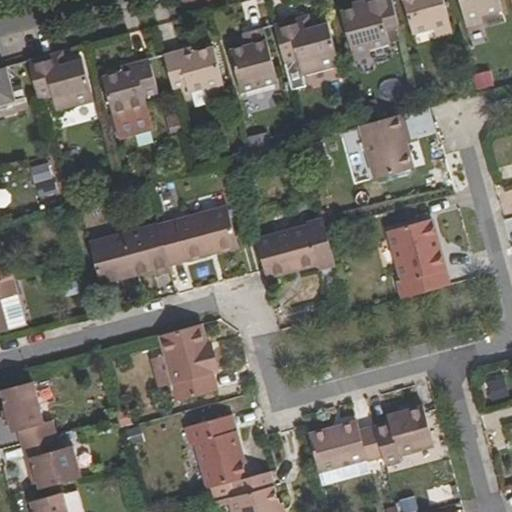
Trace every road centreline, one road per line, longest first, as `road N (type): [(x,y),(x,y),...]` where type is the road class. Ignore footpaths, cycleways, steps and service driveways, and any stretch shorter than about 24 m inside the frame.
road 1 (residential): [(450,358),(276,404),(245,301),(0,361)]
road 2 (residential): [(461,145),(511,339)]
road 3 (residential): [(450,358),(490,511)]
